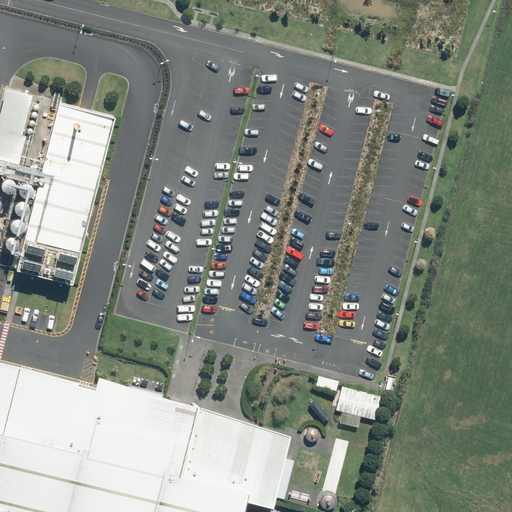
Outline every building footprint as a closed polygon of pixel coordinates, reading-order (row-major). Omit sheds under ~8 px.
[(42,99),(8,91),(0,122),(0,159),(25,166),(42,99)] [(113,120),(63,107),(28,243),(78,256),(97,180),(113,120)] [(0,184),(13,188),(2,231),(0,230),(0,244),(13,247),(31,177),(0,168),(0,184)] [(0,511),(248,511),(272,422),(99,377),(96,387),(0,362),(0,511)] [(336,382),(315,376),(312,387),(334,392),(336,382)] [(379,396),(338,387),(333,412),(374,421),(379,396)] [(309,443),(310,443),(311,442),(312,442),(314,442),(315,441),(316,440),(316,439),(317,437),(317,436),(317,435),(317,434),(317,432),(316,431),(315,430),(315,429),(313,428),(312,428),(311,427),(310,427),(308,427),(307,428),(306,428),(305,429),(304,430),(303,431),(302,432),(302,434),(302,435),(302,436),(302,438),(303,439),(304,440),(305,441),(306,442),(307,442),(308,443),(309,443)] [(333,505),(333,504),(333,502),(332,501),(332,499),(331,498),(330,497),(328,496),(327,496),(326,495),(324,495),(323,496),(321,496),(320,497),(319,498),(318,499),(317,500),(316,501),(316,503),(316,504),(316,506),(317,507),(317,509),(318,510),(319,511),(321,511),(327,511),(328,511),(329,511),(330,510),(331,509),(332,508),(333,506),(333,505)]
